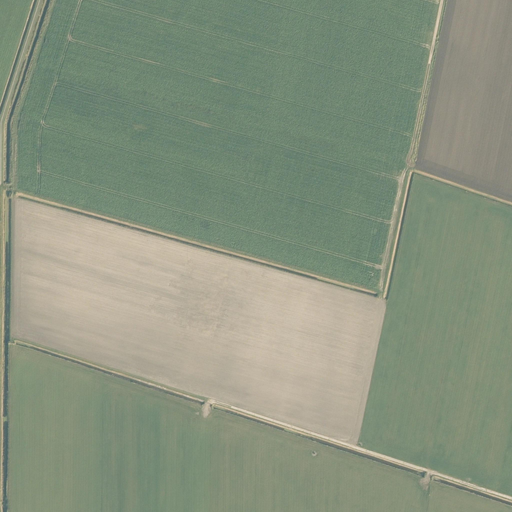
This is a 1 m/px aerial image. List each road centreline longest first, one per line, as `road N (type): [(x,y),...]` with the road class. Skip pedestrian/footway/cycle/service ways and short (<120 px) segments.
road 1 (track): [(511,500),(218,403)]
road 2 (track): [(0,325),(0,185)]
